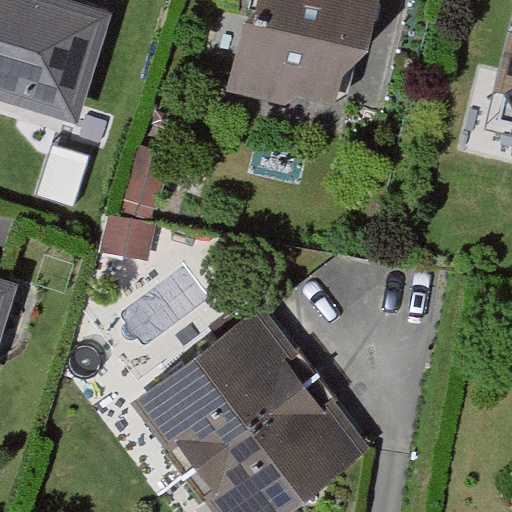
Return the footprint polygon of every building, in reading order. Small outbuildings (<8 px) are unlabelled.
[(0,0),(0,102),(74,125),(106,20),(39,0),(0,0)] [(368,0),(232,0),(216,73),(345,102),(368,0)] [(511,23),(486,130),(511,136),(511,23)] [(0,353),(19,295),(0,288),(0,353)] [(261,308),(136,404),(218,511),(287,511),(370,449),(261,308)]
